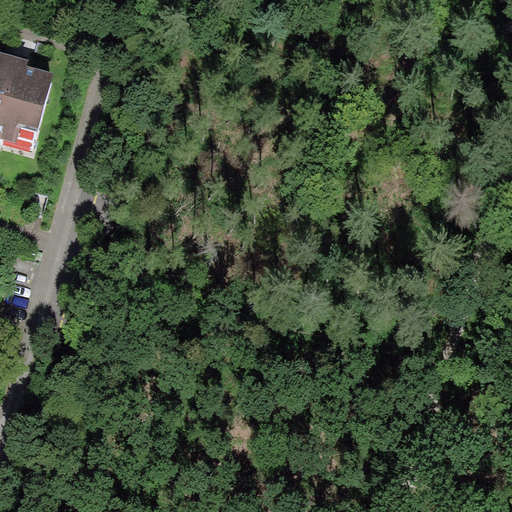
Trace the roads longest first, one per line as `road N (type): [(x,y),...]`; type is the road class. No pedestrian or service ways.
road 1 (residential): [(119,0),(64,171),(0,421)]
road 2 (track): [(395,511),(511,133)]
